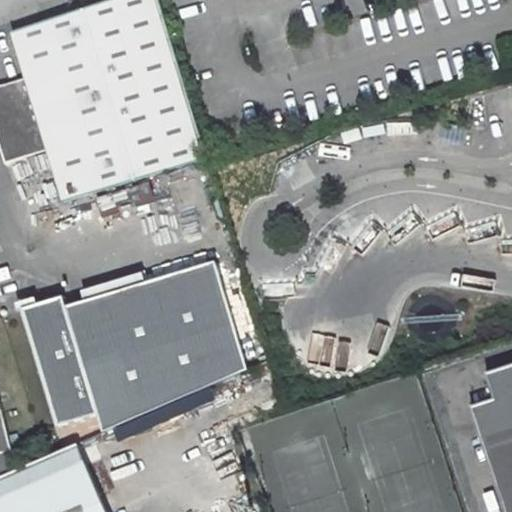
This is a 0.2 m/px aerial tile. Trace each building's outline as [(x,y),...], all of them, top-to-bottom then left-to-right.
[(160,0),(116,0),(14,33),(28,78),(30,87),(23,90),(20,81),(0,87),(0,140),(7,165),(50,151),(65,203),(208,157),(160,0)] [(28,78),(20,81),(23,90),(30,87),(28,78)] [(106,432),(251,370),(221,262),(71,307),(68,296),(42,304),(42,305),(28,309),(31,323),(62,426),(102,414),(106,432)] [(493,394),(470,402),(504,511),(511,511),(511,359),(485,369),(493,394)] [(0,478),(20,470),(0,393),(0,478)] [(112,511),(83,443),(50,457),(20,470),(0,478),(0,511),(112,511)]
